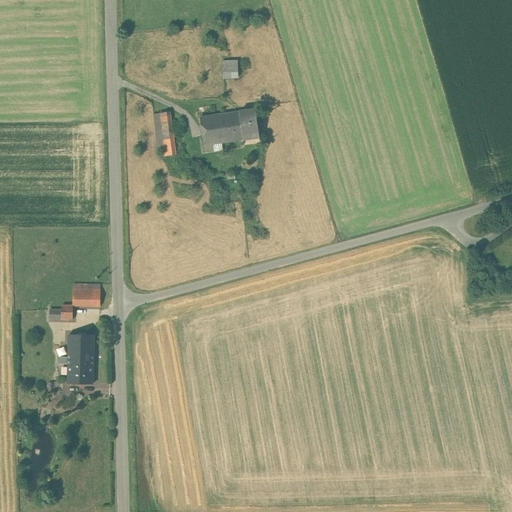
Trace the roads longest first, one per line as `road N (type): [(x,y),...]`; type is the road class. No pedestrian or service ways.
road 1 (unclassified): [(511,200),(118,304)]
road 2 (unclassified): [(110,0),(118,304)]
road 3 (unclassified): [(118,304),(124,511)]
